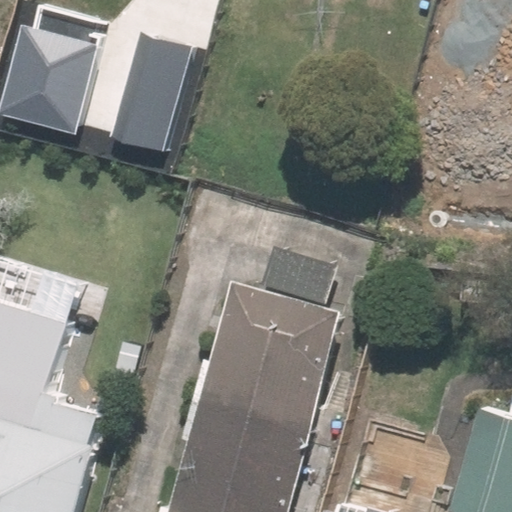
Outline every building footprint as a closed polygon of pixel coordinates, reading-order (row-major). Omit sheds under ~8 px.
[(330,53),(228,27),(216,77),(318,103),(330,53)] [(256,104),(195,104),(195,147),(255,147),(256,104)] [(294,511),(348,315),(235,284),(172,511),(294,511)] [(0,511),(81,511),(109,414),(61,401),(83,323),(0,299),(0,511)] [(511,511),(511,422),(478,413),(450,511),(511,511)]
